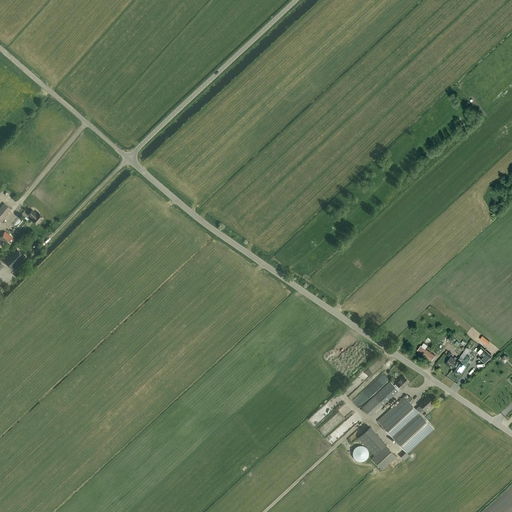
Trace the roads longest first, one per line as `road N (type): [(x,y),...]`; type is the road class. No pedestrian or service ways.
road 1 (unclassified): [(511,433),(209,227),(128,158)]
road 2 (unclassified): [(128,158),(295,0)]
road 3 (unclassified): [(128,158),(0,48)]
